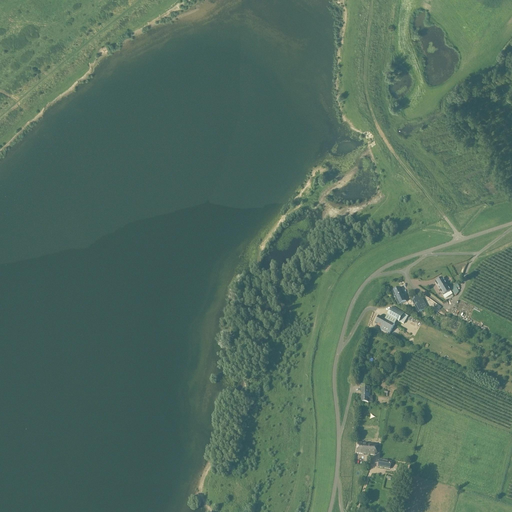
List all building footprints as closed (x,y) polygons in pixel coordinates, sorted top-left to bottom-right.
[(451,291),(443,278),(435,282),(443,296),(451,291)] [(455,297),(459,292),(455,285),(450,288),(455,297)] [(406,302),(400,288),(392,291),(398,305),(406,302)] [(427,308),(421,295),(412,300),(418,313),(427,309),(429,313),(432,311),(430,307),(427,308)] [(404,313),(393,307),(388,316),(399,322),(400,322),(404,324),(408,316),(404,314),(404,313)] [(395,325),(379,316),(375,324),(381,327),(380,329),(389,335),(395,325)] [(370,398),(370,394),(370,387),(362,387),(361,402),(368,403),(368,398),(370,398)] [(376,444),(358,442),(357,453),(375,455),(376,444)] [(392,461),(379,459),(378,467),(390,470),(392,461)]
